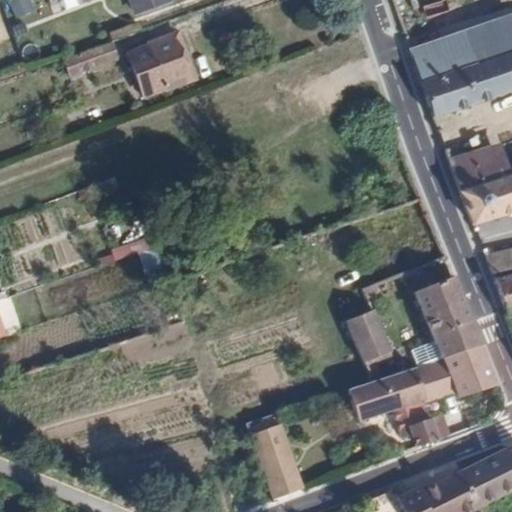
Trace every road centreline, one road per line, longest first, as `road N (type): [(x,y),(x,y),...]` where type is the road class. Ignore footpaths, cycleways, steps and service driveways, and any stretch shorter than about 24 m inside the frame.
road 1 (secondary): [(370,0),(511,382)]
road 2 (residential): [(284,511),(511,429)]
